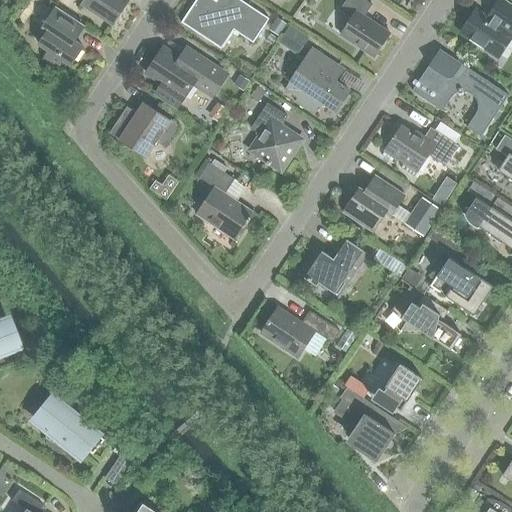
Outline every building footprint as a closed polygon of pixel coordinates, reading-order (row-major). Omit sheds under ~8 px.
[(83,0),(81,4),(112,24),(126,2),(123,0),(83,0)] [(233,30),(242,36),(251,43),(267,19),(239,0),(225,0),(222,6),(213,0),(195,0),(180,23),(220,49),(233,30)] [(373,57),(389,33),(364,17),(371,5),(363,0),(345,0),(339,10),(351,18),(339,35),(373,57)] [(511,37),(511,7),(501,0),(498,0),(486,19),(474,11),(460,33),(493,55),(507,34),(511,37)] [(73,41),(83,27),(54,8),(42,28),(47,31),(38,45),(48,51),(43,59),(56,68),(62,59),(70,64),(82,47),(73,41)] [(276,18),(268,30),(277,36),(286,24),(276,18)] [(290,26),(278,43),(297,56),(308,38),(290,26)] [(211,95),(224,75),(204,62),(197,72),(162,49),(146,73),(159,81),(151,94),(174,110),(182,97),(192,83),(211,95)] [(311,49),(303,61),(284,90),(297,99),(294,103),(311,115),(320,102),(334,112),(348,91),(328,78),(336,66),(311,49)] [(439,49),(411,91),(441,111),(450,98),(452,96),(453,95),(455,94),(457,93),(459,92),(461,92),(463,92),(465,92),(467,93),(469,94),(471,95),(473,96),(474,98),(475,100),(476,102),(476,104),(477,106),(477,108),(476,110),(476,112),(475,114),(466,128),(480,137),(508,96),(439,49)] [(257,86),(250,97),(258,102),(265,92),(257,86)] [(165,149),(179,128),(143,103),(136,113),(126,107),(108,133),(145,158),(155,142),(165,149)] [(288,158),(300,140),(280,127),(287,117),(267,104),(250,129),(260,135),(250,150),(266,161),(265,164),(281,174),(290,160),(288,158)] [(444,166),(457,146),(430,128),(422,140),(400,126),(383,150),(384,151),(386,148),(417,169),(415,172),(416,172),(427,155),(444,166)] [(511,140),(503,135),(494,148),(507,156),(497,170),(507,177),(505,180),(511,185),(511,140)] [(214,159),(210,164),(224,173),(227,168),(214,159)] [(248,217),(252,212),(224,194),(232,180),(236,183),(237,182),(224,173),(210,164),(208,163),(198,178),(213,188),(195,215),(232,239),(228,246),(229,246),(246,221),(248,222),(250,218),(248,217)] [(389,217),(403,196),(374,177),(363,192),(358,189),(343,212),(371,231),(383,213),(389,217)] [(511,208),(496,198),(490,208),(487,206),(493,197),(472,183),(467,191),(474,196),(464,212),(465,216),(469,221),(491,236),(490,238),(500,244),(501,242),(511,249),(511,208)] [(440,210),(421,197),(403,224),(423,237),(440,210)] [(442,234),(436,245),(455,257),(462,246),(442,234)] [(358,268),(367,254),(341,237),(328,256),(316,248),(299,274),(306,279),(305,280),(316,286),(318,283),(331,292),(339,280),(345,285),(357,267),(358,268)] [(492,287),(463,268),(450,259),(431,287),(444,296),(473,315),(492,287)] [(395,260),(388,269),(395,274),(401,264),(395,260)] [(448,312),(423,296),(409,287),(394,309),(403,315),(401,318),(406,321),(398,332),(400,333),(400,331),(417,329),(450,350),(460,335),(441,322),(448,312)] [(331,343),(339,331),(308,311),(301,323),(277,307),(260,334),(296,358),(313,332),(331,343)] [(335,343),(348,350),(357,334),(344,327),(335,343)] [(406,401),(421,379),(399,364),(384,386),(384,387),(378,397),(399,411),(406,401)] [(363,397),(368,388),(349,376),(344,385),(363,397)] [(378,458),(386,447),(387,447),(388,448),(389,448),(390,447),(391,446),(392,446),(392,445),(393,443),(392,442),(392,441),(391,440),(390,440),(394,434),(391,432),(397,423),(372,406),(366,416),(338,398),(341,401),(333,413),(354,427),(347,438),(378,458)] [(85,449),(92,454),(104,440),(85,425),(81,429),(71,420),(74,416),(58,403),(41,425),(49,432),(44,438),(43,437),(42,439),(75,461),(85,449)] [(126,444),(120,453),(109,470),(119,477),(137,451),(126,444)] [(511,482),(511,459),(501,476),(511,482)] [(4,461),(0,466),(0,491),(3,493),(17,470),(4,461)] [(23,510),(21,511),(40,511),(43,507),(17,490),(10,501),(23,510)] [(511,511),(511,510),(509,508),(506,506),(503,504),(499,502),(497,501),(493,500),(489,499),(486,499),(489,508),(485,511),(511,511)] [(155,511),(142,503),(136,511),(155,511)]
